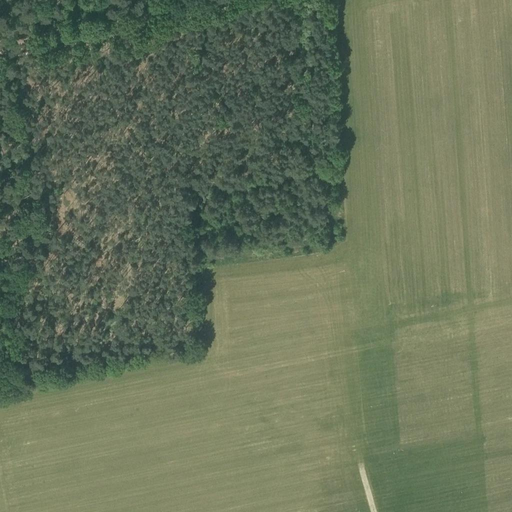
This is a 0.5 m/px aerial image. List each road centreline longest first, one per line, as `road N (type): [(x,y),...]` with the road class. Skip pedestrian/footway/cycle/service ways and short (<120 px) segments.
road 1 (track): [(0,370),(61,349),(122,314),(144,219),(185,197),(292,177),(311,164),(307,39),(316,0)]
road 2 (track): [(0,50),(209,0)]
